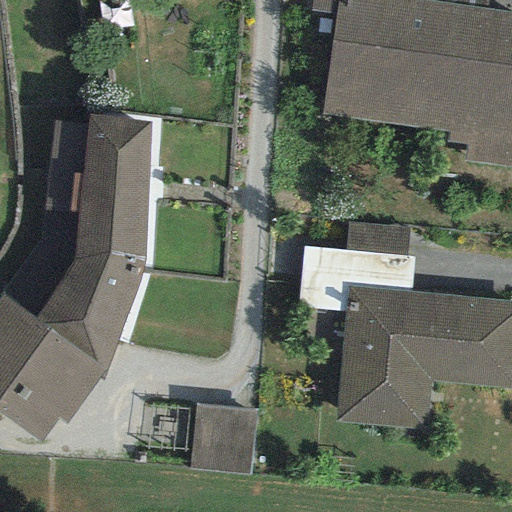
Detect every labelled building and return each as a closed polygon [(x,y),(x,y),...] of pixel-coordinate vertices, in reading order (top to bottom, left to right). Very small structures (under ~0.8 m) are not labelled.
[(335,0),(418,0),(482,9),(482,0),(310,0),(309,13),(333,17),(335,0)] [(511,12),(482,9),(418,0),(335,0),(333,17),(320,113),(446,131),(445,141),(463,144),(461,159),(511,165),(511,159),(511,12)] [(85,114),(75,252),(141,257),(152,119),(85,114)] [(407,227),(345,222),(342,251),(405,256),(407,227)] [(342,251),(303,247),(297,310),(343,314),(346,286),(410,292),(413,257),(405,256),(342,251)] [(141,275),(141,257),(75,252),(73,261),(34,321),(102,369),(141,275)] [(511,301),(410,292),(346,286),(343,314),(334,421),(424,429),(428,381),(511,388),(511,301)] [(34,321),(0,297),(0,416),(39,444),(55,421),(62,426),(102,369),(34,321)] [(254,408),(193,403),(188,470),(249,475),(254,408)]
